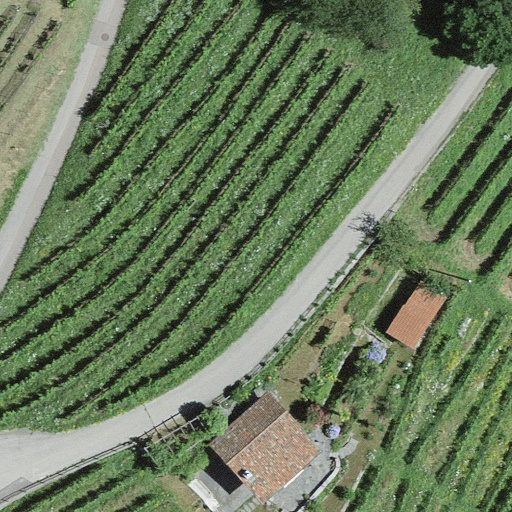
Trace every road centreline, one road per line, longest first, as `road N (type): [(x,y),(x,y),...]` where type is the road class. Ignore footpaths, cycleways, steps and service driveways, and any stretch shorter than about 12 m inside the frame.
road 1 (unclassified): [(0,456),(203,384),(386,183),(511,9)]
road 2 (unclassified): [(111,0),(91,62),(0,224)]
